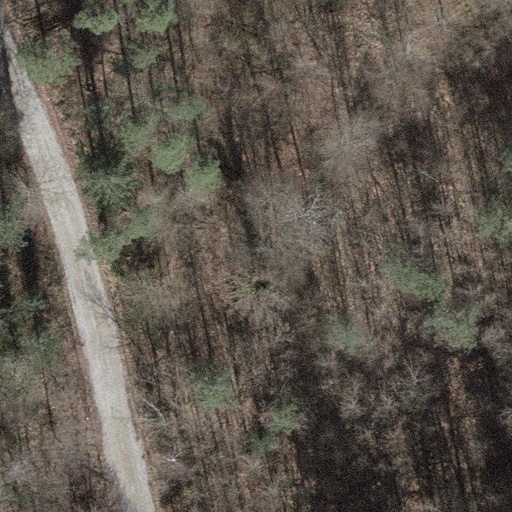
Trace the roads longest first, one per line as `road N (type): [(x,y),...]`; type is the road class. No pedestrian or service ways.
road 1 (track): [(0,498),(97,367),(315,216),(511,36)]
road 2 (track): [(0,11),(23,55),(132,511)]
